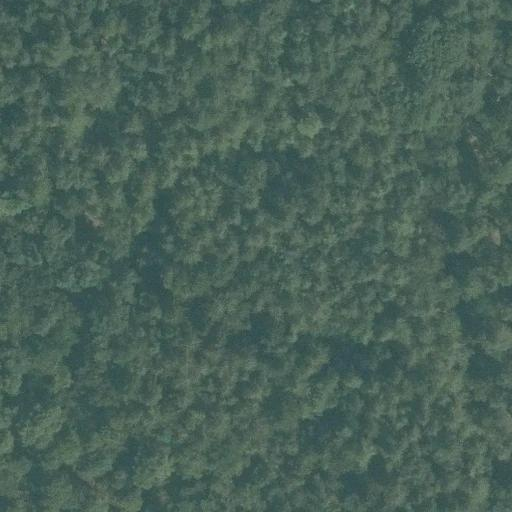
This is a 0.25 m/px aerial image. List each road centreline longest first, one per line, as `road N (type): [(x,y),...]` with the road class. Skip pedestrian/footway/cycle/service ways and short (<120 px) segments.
road 1 (track): [(0,169),(227,302),(437,511)]
road 2 (unknown): [(511,279),(416,0)]
